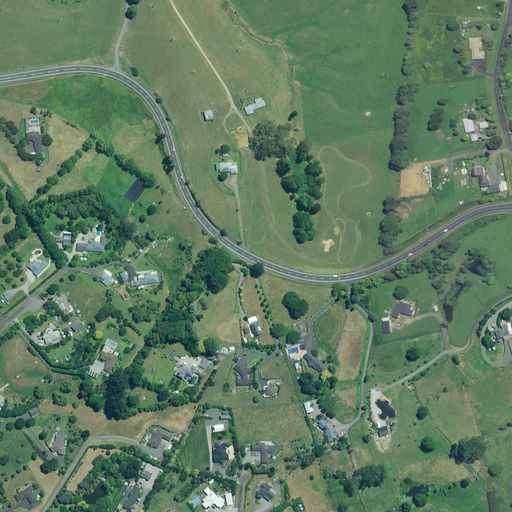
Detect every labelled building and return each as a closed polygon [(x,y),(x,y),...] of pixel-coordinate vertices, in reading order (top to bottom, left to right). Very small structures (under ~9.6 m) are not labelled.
[(481,47),(481,38),(471,38),(471,49),(473,49),(473,59),(484,59),(484,52),(480,52),(480,47),(481,47)] [(264,101),(245,108),(247,115),(254,112),(253,110),(265,105),(264,101)] [(214,119),(211,110),(204,111),(206,121),(214,119)] [(467,118),(462,120),(466,133),(475,131),(472,119),(468,120),(467,118)] [(40,134),(40,132),(26,133),(27,140),(29,140),(32,140),(34,141),(34,148),(36,147),(37,156),(43,155),(42,146),(42,139),(43,139),(42,134),(40,134)] [(231,163),(216,163),(216,169),(220,169),(220,172),(231,171),(231,174),(237,173),(237,166),(232,166),(231,163)] [(480,187),(489,186),(487,175),(484,176),(482,167),(472,168),(473,176),(480,175),(481,181),(480,181),(480,187)] [(499,184),(489,186),(490,193),(500,191),(499,184)] [(70,246),(71,233),(64,233),(64,238),(56,237),(56,241),(63,242),(63,245),(70,246)] [(77,243),(76,251),(83,251),(84,250),(104,252),(105,237),(101,237),(100,242),(98,242),(98,241),(95,241),(95,242),(91,241),(91,244),(77,243)] [(33,272),(37,276),(49,264),(44,260),(40,264),(35,260),(28,266),(33,271),(33,272)] [(113,278),(105,272),(99,280),(107,286),(113,278)] [(124,272),(120,274),(124,281),(128,279),(124,272)] [(132,281),(133,286),(158,282),(157,273),(151,274),(151,273),(147,273),(147,275),(144,275),(145,278),(138,279),(138,280),(132,281)] [(10,293),(3,298),(6,302),(13,297),(10,293)] [(63,302),(58,305),(62,311),(66,308),(63,302)] [(400,305),(396,304),(392,316),(397,318),(399,312),(412,316),(413,311),(410,310),(412,306),(400,302),(400,305)] [(79,321),(72,327),(76,331),(83,326),(79,321)] [(262,333),(259,323),(250,326),(253,333),(254,333),(255,335),(262,333)] [(496,335),(498,339),(511,334),(511,330),(510,323),(501,326),(502,329),(495,331),(495,330),(490,331),(492,336),(496,335)] [(52,340),(60,338),(57,330),(53,332),(53,330),(47,332),(48,334),(43,335),(44,336),(43,337),(44,339),(45,339),(46,344),(53,342),(52,340)] [(315,368),(319,372),(325,366),(309,350),(303,356),(309,362),(308,362),(315,368)] [(103,370),(108,372),(117,356),(108,352),(108,353),(102,351),(101,354),(102,355),(100,358),(106,361),(104,364),(106,365),(103,370)] [(209,361),(204,358),(199,367),(205,370),(209,361)] [(237,380),(237,385),(251,384),(251,380),(247,380),(247,374),(251,373),(250,368),(244,368),(239,363),(234,368),(241,374),(241,380),(237,380)] [(178,369),(175,374),(183,379),(186,374),(192,377),(196,368),(192,366),(191,368),(183,364),(180,370),(178,369)] [(92,366),(88,374),(97,379),(102,370),(92,366)] [(270,387),(266,387),(266,390),(263,390),(263,393),(266,393),(267,395),(274,395),(273,387),(275,387),(275,383),(269,383),(270,387)] [(385,402),(380,399),(376,403),(379,405),(379,406),(383,409),(382,410),(383,411),(380,415),(385,419),(389,414),(389,417),(396,417),(395,410),(388,405),(389,403),(386,400),(385,402)] [(310,402),(304,404),(307,413),(313,411),(310,402)] [(318,426),(325,431),(329,443),(334,441),(333,440),(337,438),(336,435),(337,435),(335,428),(333,428),(332,425),(328,421),(327,423),(324,420),(323,419),(323,420),(320,418),(318,422),(320,424),(318,426)] [(223,424),(212,426),(213,432),(224,431),(223,424)] [(387,426),(378,429),(380,436),(389,434),(387,426)] [(148,444),(156,448),(162,437),(170,441),(173,436),(158,428),(157,431),(153,429),(151,433),(153,434),(148,444)] [(63,448),(65,432),(59,432),(58,435),(56,434),(55,439),(56,439),(55,444),(50,448),(53,452),(54,451),(58,451),(58,454),(64,455),(65,449),(63,448)] [(215,462),(229,459),(228,454),(226,455),(225,448),(227,446),(223,443),(221,446),(218,443),(215,447),(216,448),(216,449),(217,454),(214,455),(215,462)] [(257,445),(252,445),(252,450),(262,451),(261,462),(268,462),(268,453),(273,453),(278,448),(275,444),(273,446),(265,446),(265,443),(257,443),(257,445)] [(144,469),(140,476),(148,480),(152,474),(144,469)] [(271,488),(264,482),(257,491),(258,492),(257,493),(257,497),(262,498),(262,497),(263,496),(270,501),(275,495),(269,490),(271,488)] [(119,503),(123,506),(130,511),(133,506),(132,506),(137,499),(141,488),(134,486),(131,486),(129,484),(124,492),(125,493),(123,497),(119,503)] [(22,491),(14,495),(17,502),(23,499),(24,499),(27,497),(31,504),(36,501),(31,491),(33,490),(31,486),(26,488),(27,489),(23,492),(22,491)] [(219,498),(207,487),(204,491),(208,495),(202,500),(205,502),(202,504),(206,508),(209,506),(210,507),(214,503),(218,507),(219,506),(221,508),(224,504),(223,503),(225,501),(220,497),(219,498)]
